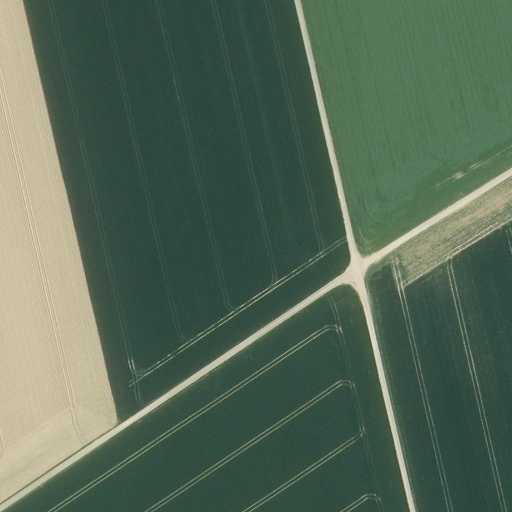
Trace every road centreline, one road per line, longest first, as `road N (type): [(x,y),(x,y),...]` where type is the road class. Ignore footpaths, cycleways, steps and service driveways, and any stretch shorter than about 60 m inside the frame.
road 1 (track): [(0,509),(511,174)]
road 2 (track): [(412,511),(296,0)]
